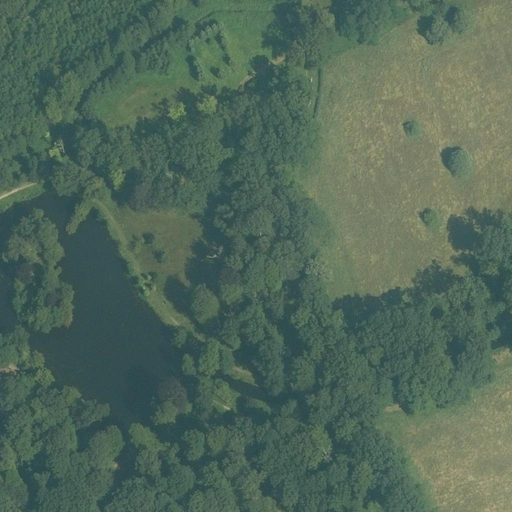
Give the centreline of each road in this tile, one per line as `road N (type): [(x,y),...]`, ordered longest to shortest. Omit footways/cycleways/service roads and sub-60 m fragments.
road 1 (track): [(333,375),(256,172)]
road 2 (track): [(238,89),(187,93),(155,126),(65,179)]
road 3 (track): [(256,172),(239,130),(238,89),(305,47)]
road 4 (track): [(380,511),(336,383)]
